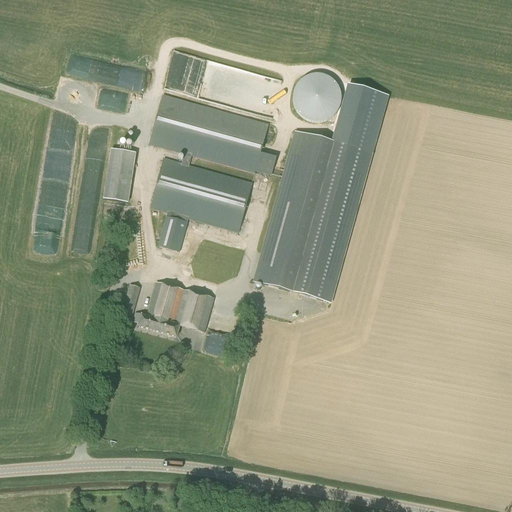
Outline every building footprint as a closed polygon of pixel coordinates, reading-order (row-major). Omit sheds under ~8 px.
[(130,86),(131,70),(109,69),(108,85),(130,86)] [(310,76),(310,121),(336,121),(336,76),(310,76)] [(125,111),(128,91),(107,88),(106,96),(92,94),(93,88),(67,84),(64,101),(125,111)] [(254,175),(268,126),(162,96),(149,145),(184,155),(182,165),(164,160),(150,210),(166,214),(157,248),(179,254),(188,221),(238,235),(252,184),(189,167),(191,158),(254,175)] [(340,146),(297,134),(296,138),(255,284),(299,296),(340,146)] [(299,296),(330,302),(368,152),(340,146),(299,296)] [(128,204),(135,155),(110,151),(103,200),(128,204)] [(204,335),(214,300),(155,284),(146,317),(142,316),(141,316),(134,314),(132,323),(139,325),(138,328),(176,338),(179,328),(204,335)] [(132,318),(140,289),(129,287),(121,315),(132,318)]
